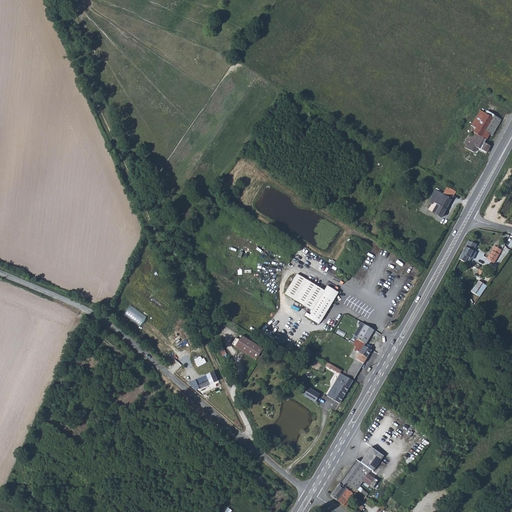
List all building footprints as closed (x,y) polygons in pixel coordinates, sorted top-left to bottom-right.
[(500,117),(484,108),(482,113),(491,118),(485,128),(489,130),(491,131),(500,117)] [(482,113),(477,110),(470,123),(474,126),(471,132),(483,139),(489,130),(485,128),(491,118),(482,113)] [(483,139),(471,132),(468,130),(462,140),(466,142),(464,144),(474,149),(477,144),(486,150),(490,143),(483,139)] [(447,186),(443,193),(440,191),(435,198),(432,196),(429,201),(433,203),(434,201),(440,205),(436,212),(442,216),(457,192),(447,186)] [(435,198),(440,191),(436,188),(431,195),(432,196),(435,198)] [(467,249),(458,267),(464,270),(467,265),(469,266),(475,254),(473,253),(469,250),(467,249)] [(495,253),(488,265),(495,270),(503,258),(495,253)] [(323,290),(324,288),(308,278),(296,272),(285,292),(313,309),(311,312),(320,318),(333,297),(323,290)] [(477,289),(470,299),(475,303),(483,292),(477,289)] [(483,292),(475,303),(478,305),(486,294),(483,292)] [(142,325),(148,315),(131,306),(125,316),(142,325)] [(375,327),(366,322),(363,327),(356,338),(365,344),(375,327)] [(262,348),(241,335),(235,345),(256,358),(262,348)] [(365,344),(356,338),(355,340),(352,338),(350,340),(357,344),(355,347),(360,351),(357,356),(365,360),(373,348),(365,344)] [(199,366),(206,363),(203,356),(195,359),(199,366)] [(357,357),(350,367),(346,365),(343,371),(355,377),(365,360),(357,356),(357,357)] [(344,367),(329,358),(327,361),(342,370),(344,367)] [(343,371),(342,370),(327,395),(327,396),(340,403),(355,377),(343,371)] [(213,371),(209,373),(208,372),(207,373),(207,374),(199,377),(201,381),(197,383),(199,388),(218,381),(213,371)] [(314,401),(319,394),(308,387),(304,394),(314,401)] [(370,454),(360,468),(357,466),(340,488),(346,493),(349,490),(355,495),(356,495),(362,486),(367,480),(370,475),(381,461),(370,454)] [(381,461),(370,475),(372,477),(383,463),(381,461)] [(454,473),(451,470),(445,477),(453,484),(457,479),(452,475),(454,473)] [(367,480),(362,486),(368,490),(373,483),(367,480)] [(346,493),(340,488),(331,500),(344,510),(355,495),(349,490),(346,493)]
